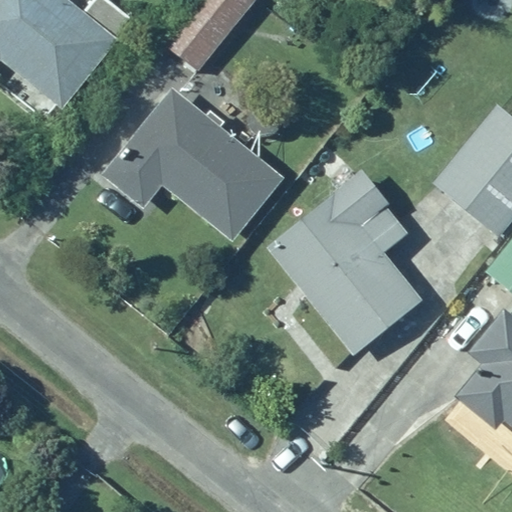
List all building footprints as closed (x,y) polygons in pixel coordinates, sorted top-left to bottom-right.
[(0,0),(0,63),(50,110),(111,44),(130,21),(104,0),(87,0),(75,15),(57,0),(0,0)] [(197,76),(257,3),(253,0),(194,0),(159,44),(197,76)] [(498,237),(511,217),(511,126),(489,110),(488,111),(436,74),(408,112),(454,145),(425,185),(498,237)] [(228,241),(276,176),(161,92),(99,177),(137,205),(152,185),(228,241)] [(385,203),(356,167),(255,248),(342,356),(416,297),(381,253),(404,234),(381,206),(385,203)] [(511,234),(489,261),(505,275),(496,285),(511,298),(511,234)] [(511,321),(496,309),(460,355),(473,365),(447,398),(488,430),(499,417),(511,427),(511,321)]
